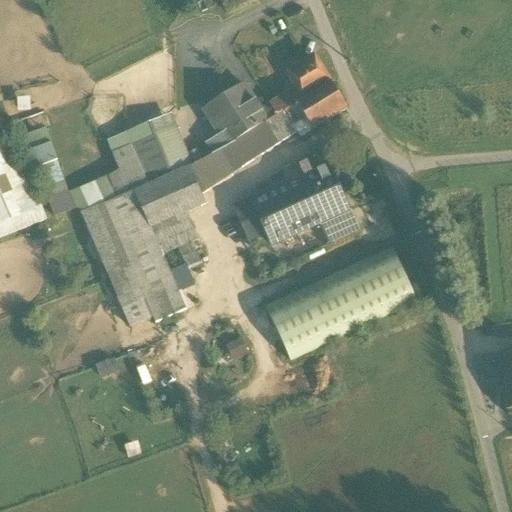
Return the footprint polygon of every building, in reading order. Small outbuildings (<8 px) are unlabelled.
[(285,75),(295,91),(302,101),(330,84),(330,83),(314,57),(285,75)] [(346,111),(330,84),(302,101),(295,106),(304,119),(308,127),(312,132),(346,111)] [(295,106),(302,101),(295,91),(269,106),(269,105),(260,111),(243,86),(202,112),(219,139),(206,147),(212,157),(227,149),(264,125),(295,106)] [(264,125),(277,147),(297,134),(292,126),(304,119),(295,106),(264,125)] [(131,149),(174,130),(170,118),(111,143),(115,153),(120,172),(107,179),(68,195),(48,202),(55,219),(76,210),(86,213),(104,206),(104,207),(148,187),(131,149)] [(292,126),(297,134),(308,127),(304,119),(292,126)] [(189,170),(200,197),(277,147),(264,125),(227,149),(212,157),(190,169),(189,170)] [(25,154),(26,154),(51,145),(46,130),(19,140),(25,154)] [(131,149),(148,187),(189,170),(190,169),(174,130),(131,149)] [(0,137),(0,225),(33,211),(25,192),(1,137),(0,137)] [(34,178),(39,176),(59,169),(51,145),(26,154),(34,178)] [(283,174),(288,185),(289,186),(329,167),(323,155),(283,174)] [(266,235),(271,247),(319,226),(319,225),(349,211),(329,167),(289,186),(288,185),(251,202),(266,235)] [(39,176),(48,202),(68,195),(59,169),(39,176)] [(179,295),(171,277),(150,228),(186,214),(205,207),(200,197),(189,170),(148,187),(104,207),(144,301),(153,320),(155,325),(186,311),(179,295)] [(33,211),(0,225),(0,238),(45,221),(32,189),(25,192),(33,211)] [(266,235),(251,202),(236,209),(250,242),(266,235)] [(122,311),(123,310),(144,301),(104,207),(104,206),(86,213),(81,216),(122,311)] [(319,226),(329,247),(359,233),(349,211),(319,225),(319,226)] [(202,248),(186,214),(150,228),(171,277),(186,270),(200,264),(195,251),(202,248)] [(277,262),(299,256),(295,243),(273,249),(277,262)] [(264,308),(290,363),(416,304),(391,249),(264,308)] [(186,270),(171,277),(179,295),(195,288),(186,270)] [(144,301),(123,310),(131,329),(153,320),(144,301)] [(241,340),(226,348),(232,361),(248,353),(241,340)] [(511,351),(503,352),(506,383),(511,382),(511,351)] [(95,366),(100,379),(119,373),(114,360),(95,366)]
